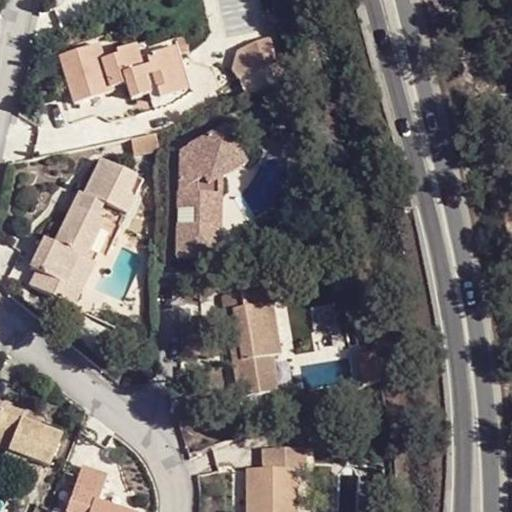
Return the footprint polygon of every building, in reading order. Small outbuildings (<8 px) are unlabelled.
[(95,40),(58,53),(74,104),(111,90),(110,86),(126,81),(131,98),(147,92),(150,98),(177,89),(162,46),(138,54),(134,41),(114,49),(115,52),(102,56),(95,40)] [(228,51),(239,96),(292,82),(287,60),(275,63),(269,40),(228,51)] [(170,44),(162,46),(177,89),(185,86),(170,44)] [(241,157),(225,128),(180,153),(179,210),(197,210),(196,226),(179,226),(178,258),(211,259),(212,195),(222,195),(222,178),(227,176),(222,167),(241,157)] [(160,152),(159,135),(130,140),(133,157),(160,152)] [(246,165),(241,157),(222,167),(227,176),(246,165)] [(127,196),(135,179),(101,162),(83,197),(78,195),(53,246),(42,241),(28,271),(35,273),(28,287),(59,303),(81,259),(84,261),(104,222),(98,219),(103,207),(109,210),(126,219),(135,201),(133,200),(127,196)] [(141,182),(135,179),(127,196),(133,200),(141,182)] [(222,195),(212,195),(211,259),(221,259),(222,195)] [(104,222),(109,210),(103,207),(98,219),(104,222)] [(197,210),(179,210),(179,226),(196,226),(197,210)] [(94,265),(84,261),(81,259),(59,303),(72,309),(94,265)] [(241,362),(232,363),(238,399),(277,392),(271,357),(280,355),(271,303),(262,305),(260,290),(221,297),(224,313),(233,311),(238,342),(241,362)] [(229,343),(232,363),(241,362),(238,342),(229,343)] [(362,389),(380,382),(374,354),(357,357),(362,389)] [(0,449),(5,452),(25,460),(49,469),(61,437),(39,428),(21,421),(24,415),(0,405),(0,449)] [(41,423),(24,415),(21,421),(39,428),(41,423)] [(261,468),(247,469),(247,498),(246,511),(294,511),(295,469),(306,470),(305,449),(261,450),(261,468)] [(21,471),(25,460),(5,452),(0,463),(21,471)] [(121,511),(98,502),(108,477),(84,467),(65,511),(121,511)] [(247,498),(247,469),(232,469),(231,499),(247,498)]
